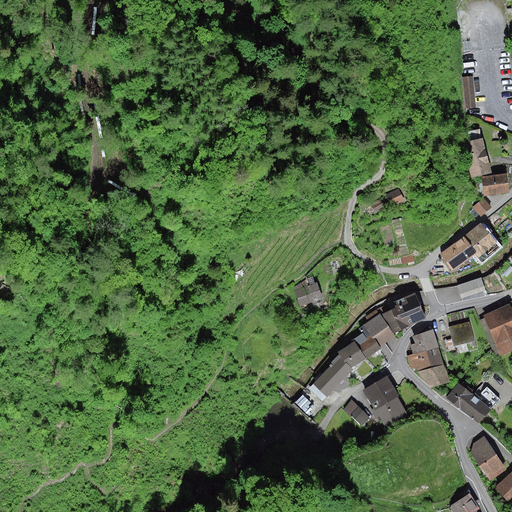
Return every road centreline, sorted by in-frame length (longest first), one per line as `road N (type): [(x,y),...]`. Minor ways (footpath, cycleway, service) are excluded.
road 1 (track): [(385,159),(379,135),(325,105),(307,81),(268,0)]
road 2 (unclassified): [(405,272),(385,270),(348,241),(349,210),(385,159)]
road 3 (residential): [(457,420),(403,368),(398,350),(438,311)]
